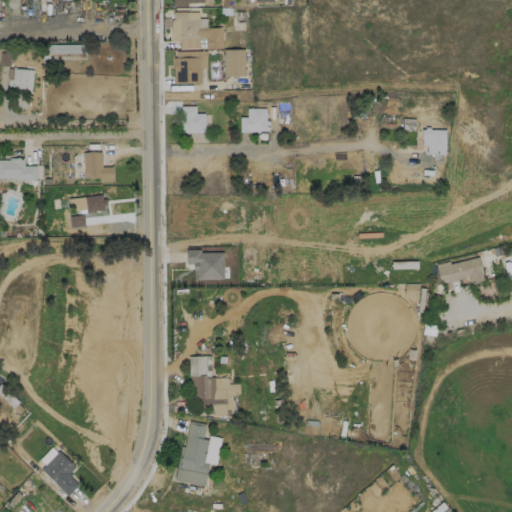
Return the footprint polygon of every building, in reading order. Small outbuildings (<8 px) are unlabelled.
[(186,11),(186,12),(198,11),(198,18),(206,18),(206,27),(217,27),(217,26),(221,26),(222,47),(205,48),(204,37),(198,37),(199,45),(199,48),(179,48),(178,41),(171,41),(170,19),(172,19),(172,11),(186,11)] [(85,44),(47,44),(47,59),(86,59),(85,44)] [(244,49),(223,49),(224,76),(245,75),(244,49)] [(200,83),(173,83),(172,57),(175,57),(175,51),(205,50),(206,68),(200,68),(200,83)] [(32,70),(31,89),(7,87),(7,78),(8,68),(32,70)] [(204,113),(204,132),(188,132),(188,133),(185,133),(185,132),(181,132),(181,126),(181,106),(195,106),(195,113),(204,113)] [(265,108),(265,124),(266,124),(266,127),(265,127),(265,131),(259,131),(259,132),(239,132),(239,117),(247,117),(247,108),(265,108)] [(429,128),(429,130),(445,130),(444,154),(426,154),(426,145),(422,145),(423,138),(421,138),(421,130),(425,130),(425,127),(429,128)] [(101,177),(83,177),(82,152),(100,151),(101,177)] [(23,157),(23,165),(35,165),(35,179),(15,180),(15,178),(0,178),(0,159),(8,159),(8,158),(23,157)] [(101,194),(101,199),(105,199),(106,204),(102,205),(103,210),(80,213),(79,210),(77,210),(77,205),(79,205),(78,197),(101,194)] [(83,224),(83,216),(70,216),(70,224),(83,224)] [(200,249),(200,252),(216,252),(216,279),(195,280),(195,264),(185,264),(185,262),(185,252),(184,249),(200,249)] [(478,256),(484,280),(468,285),(467,284),(461,285),(460,279),(440,284),(436,267),(478,256)] [(210,370),(210,377),(214,377),(214,378),(228,377),(228,383),(238,383),(239,395),(231,395),(231,403),(234,403),(234,407),(232,407),(232,416),(225,416),(212,417),(212,409),(197,409),(197,398),(190,398),(190,376),(188,376),(188,356),(210,355),(211,370),(210,370)] [(208,440),(203,462),(208,463),(203,486),(174,480),(181,446),(184,447),(189,421),(205,424),(202,439),(208,440)] [(37,461),(43,467),(57,452),(52,447),(37,461)] [(77,484),(66,496),(54,484),(55,483),(40,469),(57,451),(74,467),(69,472),(71,475),(69,477),(77,484)]
